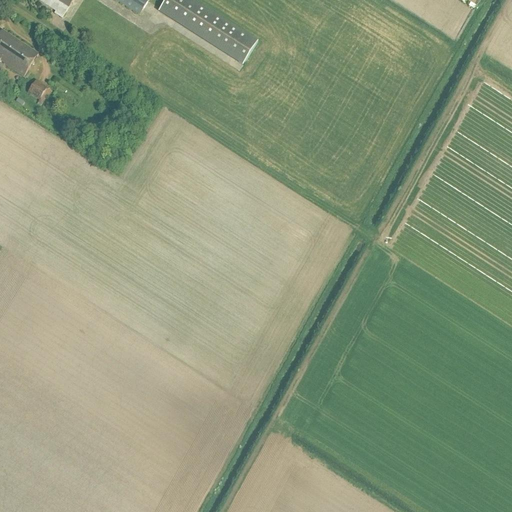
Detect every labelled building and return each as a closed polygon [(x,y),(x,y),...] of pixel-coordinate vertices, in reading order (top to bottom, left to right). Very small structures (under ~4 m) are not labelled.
[(51,0),(60,6),(54,15),(62,20),(74,0),(51,0)] [(112,0),(139,18),(150,0),(112,0)] [(258,44),(188,0),(167,0),(158,15),(242,68),(258,44)] [(0,62),(23,78),(38,56),(1,32),(0,32),(0,62)] [(11,86),(4,81),(0,85),(0,89),(5,94),(11,86)] [(40,102),(48,90),(36,82),(28,94),(40,102)]
